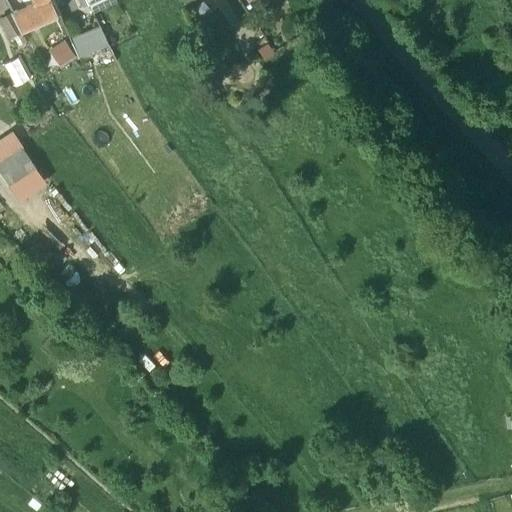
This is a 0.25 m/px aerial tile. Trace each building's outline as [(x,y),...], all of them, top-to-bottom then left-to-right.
[(52,0),(45,0),(37,3),(33,5),(36,12),(30,16),(35,25),(59,15),(52,0)] [(86,0),(87,2),(91,10),(114,0),(86,0)] [(33,5),(26,8),(30,16),(36,12),(33,5)] [(16,12),(11,13),(21,31),(35,25),(30,16),(26,8),(16,12)] [(21,31),(11,13),(1,19),(11,37),(20,31),(21,31)] [(99,25),(69,38),(78,58),(108,44),(99,25)] [(25,42),(20,31),(11,37),(17,46),(25,42)] [(0,154),(18,142),(11,132),(0,139),(0,154)] [(0,174),(8,184),(35,166),(18,142),(0,154),(0,174)] [(352,473),(367,505),(385,501),(368,465),(352,473)]
